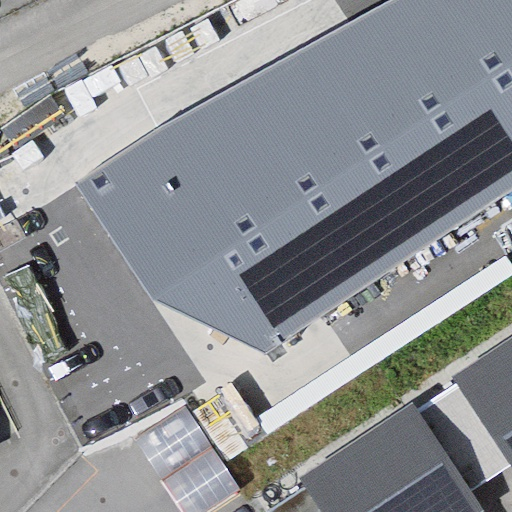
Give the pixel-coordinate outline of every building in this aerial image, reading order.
[(511,0),(397,0),(78,184),(155,304),(272,358),(511,197),(511,0)] [(511,332),(454,369),(460,380),(511,457),(511,332)] [(511,457),(460,380),(413,412),(469,494),(511,464),(511,457)] [(413,412),(266,511),(265,511),(484,511),(469,494),(413,412)] [(182,507),(233,484),(201,413),(150,435),(182,507)]
